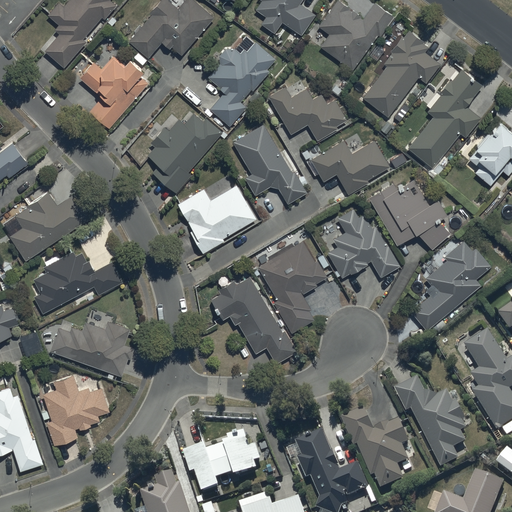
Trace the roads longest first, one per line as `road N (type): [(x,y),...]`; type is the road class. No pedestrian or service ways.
road 1 (residential): [(0,60),(104,172),(141,229),(168,287),(168,382)]
road 2 (residential): [(168,382),(146,428),(108,468),(0,510)]
road 3 (residential): [(168,382),(290,388),(335,369),(358,336)]
